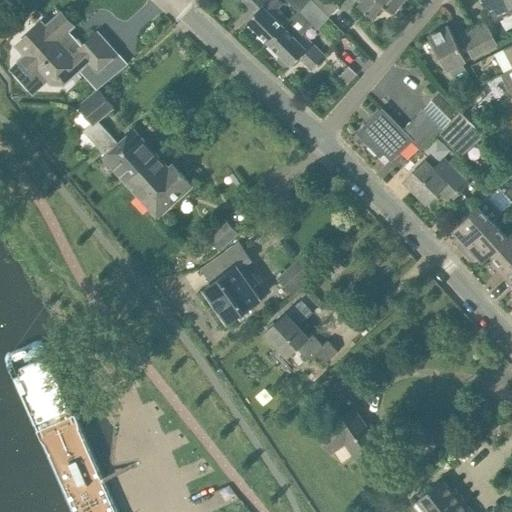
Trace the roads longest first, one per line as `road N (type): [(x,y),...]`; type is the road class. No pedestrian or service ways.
road 1 (residential): [(511,338),(322,137)]
road 2 (residential): [(322,137),(174,0)]
road 3 (residential): [(436,0),(322,137)]
